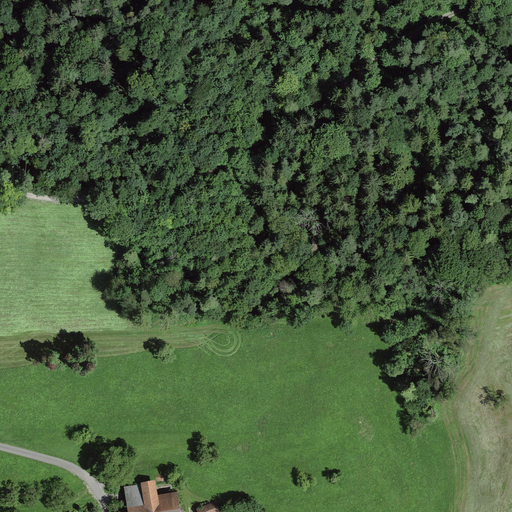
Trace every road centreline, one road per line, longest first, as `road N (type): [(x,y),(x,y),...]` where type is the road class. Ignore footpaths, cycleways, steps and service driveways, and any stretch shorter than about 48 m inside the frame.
road 1 (track): [(506,0),(396,44),(220,166),(113,197),(0,191)]
road 2 (track): [(0,446),(72,467),(91,481),(106,511)]
